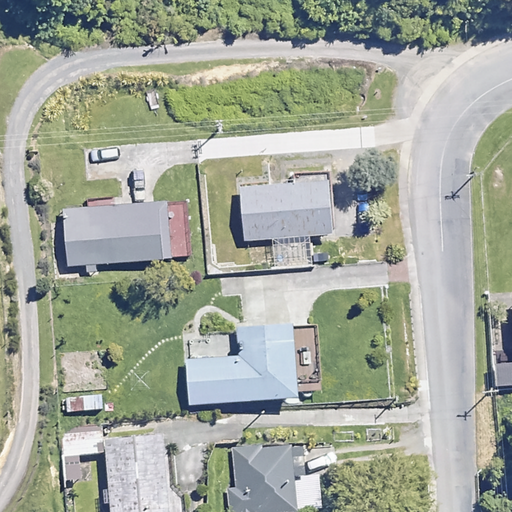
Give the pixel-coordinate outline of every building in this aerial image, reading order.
[(342,241),(341,188),(240,190),(241,243),(342,241)] [(169,206),(63,211),(66,270),(172,265),(169,206)] [(321,395),(319,333),(242,335),(243,363),(187,365),(189,408),(299,404),(299,396),(321,395)] [(511,372),(497,373),(499,391),(511,390),(511,372)] [(62,484),(79,483),(78,458),(101,457),(101,439),(61,440),(62,484)] [(102,446),(104,476),(95,477),(98,508),(107,507),(106,511),(166,511),(162,441),(102,446)] [(301,450),(231,451),(231,511),(319,511),(318,479),(301,479),(301,450)]
